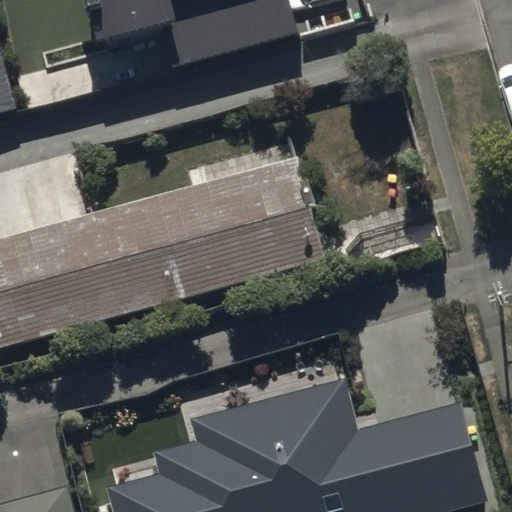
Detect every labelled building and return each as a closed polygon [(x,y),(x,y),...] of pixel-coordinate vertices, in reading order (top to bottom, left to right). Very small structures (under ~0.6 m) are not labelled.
[(289,0),(85,0),(97,41),(166,23),(178,66),(298,33),(289,0)] [(0,111),(17,107),(0,42),(0,111)] [(0,346),(324,257),(296,154),(0,235),(0,346)] [(157,474),(105,488),(111,511),(449,511),(484,503),(458,403),(354,430),(341,383),(189,423),(194,444),(151,455),(157,474)] [(0,511),(76,511),(68,482),(0,500),(0,511)]
